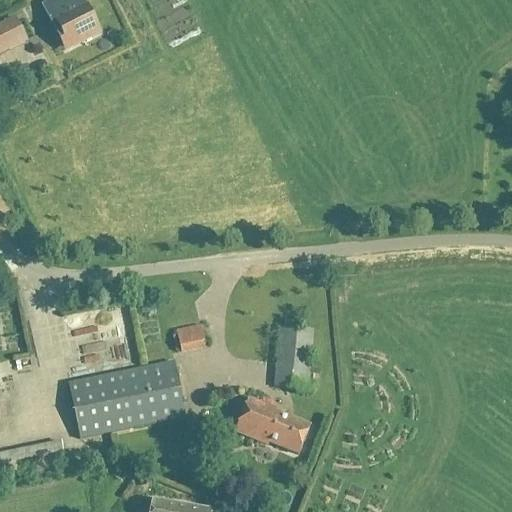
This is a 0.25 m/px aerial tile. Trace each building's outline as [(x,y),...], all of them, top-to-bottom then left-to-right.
[(50,24),(57,38),(61,36),(68,50),(99,35),(81,0),(63,0),(50,7),(57,21),(50,24)] [(204,350),(199,326),(175,332),(180,356),(204,350)] [(279,329),(273,389),(305,392),(311,332),(279,329)] [(173,364),(67,386),(78,441),(184,419),(173,364)] [(247,400),(234,434),(267,447),(268,445),(297,457),(309,427),(280,416),(280,414),(247,400)] [(58,450),(0,460),(0,477),(61,467),(58,450)] [(205,511),(151,502),(150,507),(134,504),(133,511),(205,511)]
